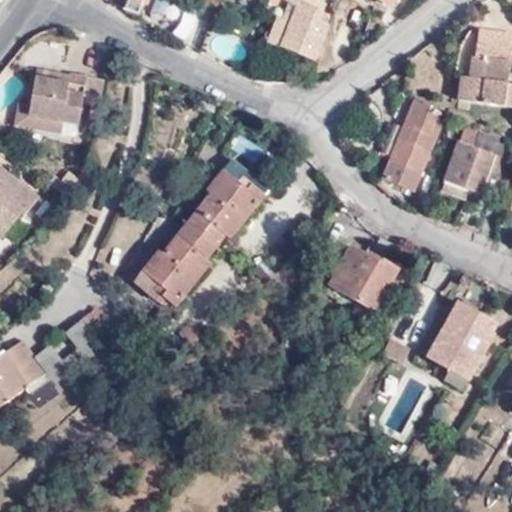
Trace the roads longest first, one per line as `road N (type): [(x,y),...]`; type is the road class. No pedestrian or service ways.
road 1 (residential): [(50,0),(299,117)]
road 2 (residential): [(299,117),(339,170),(384,208),(511,272)]
road 3 (residential): [(299,117),(448,0)]
